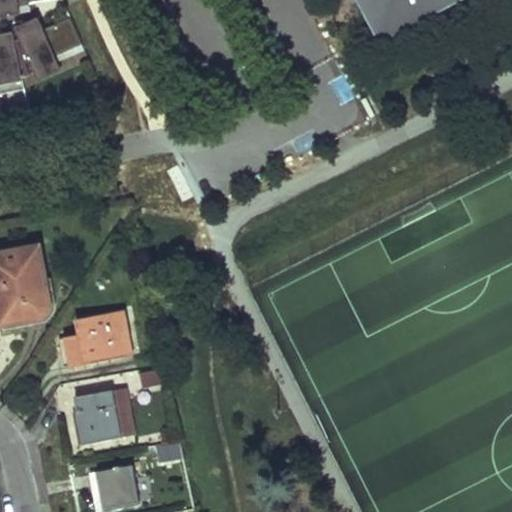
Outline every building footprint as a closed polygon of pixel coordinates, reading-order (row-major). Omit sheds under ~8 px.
[(0,0),(0,18),(25,14),(23,6),(34,4),(32,0),(0,0)] [(368,0),(385,31),(442,0),(368,0)] [(20,43),(27,78),(37,73),(40,80),(66,70),(57,55),(85,43),(72,17),(47,28),(42,17),(16,29),(17,31),(20,43)] [(20,43),(17,31),(0,34),(0,86),(1,93),(29,88),(27,78),(20,43)] [(41,243),(0,251),(0,303),(2,315),(30,309),(29,304),(52,300),(52,296),(51,292),(41,243)] [(30,309),(2,315),(4,322),(41,315),(45,313),(47,312),(49,310),(52,305),(52,300),(29,304),(30,309)] [(71,361),(135,349),(126,305),(84,313),(87,327),(65,331),(71,361)] [(138,385),(168,380),(165,364),(135,370),(138,385)] [(115,388),(78,395),(88,441),(125,434),(115,388)] [(155,429),(167,426),(160,402),(148,405),(155,429)] [(179,430),(150,435),(151,447),(152,446),(181,441),(179,430)] [(154,460),(184,454),(181,441),(152,446),(154,460)] [(136,463),(93,471),(96,487),(98,487),(104,486),(109,508),(143,501),(136,463)]
